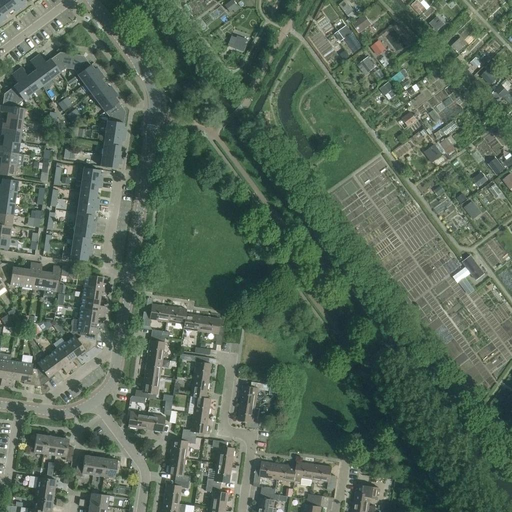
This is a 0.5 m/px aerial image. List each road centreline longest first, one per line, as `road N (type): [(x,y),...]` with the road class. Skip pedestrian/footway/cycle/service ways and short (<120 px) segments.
road 1 (tertiary): [(92,0),(151,86),(144,178)]
road 2 (residential): [(241,511),(249,443),(222,424),(231,358)]
road 3 (residential): [(130,275),(105,271),(106,261),(119,175),(144,178)]
road 4 (residential): [(139,511),(141,469),(94,401)]
